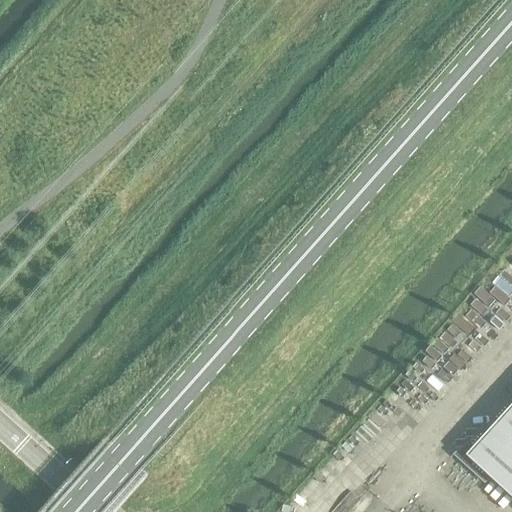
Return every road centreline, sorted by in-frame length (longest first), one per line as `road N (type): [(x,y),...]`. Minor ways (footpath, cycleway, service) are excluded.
road 1 (primary): [(80,511),(511,27)]
road 2 (tertiary): [(97,511),(0,422)]
